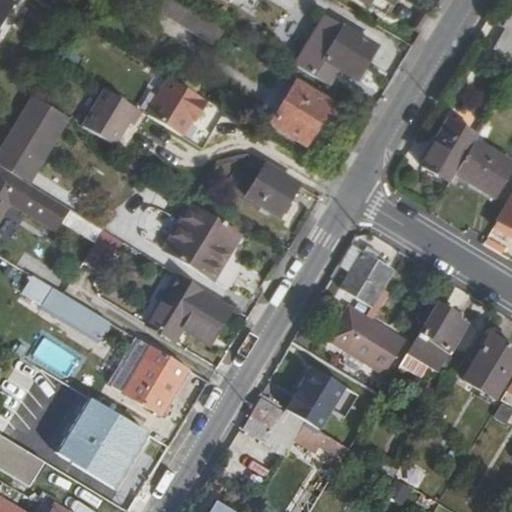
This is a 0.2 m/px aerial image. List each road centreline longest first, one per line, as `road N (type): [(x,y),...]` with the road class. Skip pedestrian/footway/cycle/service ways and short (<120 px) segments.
road 1 (residential): [(354,194),(160,511)]
road 2 (residential): [(467,0),(354,194)]
road 3 (residential): [(354,194),(511,290)]
